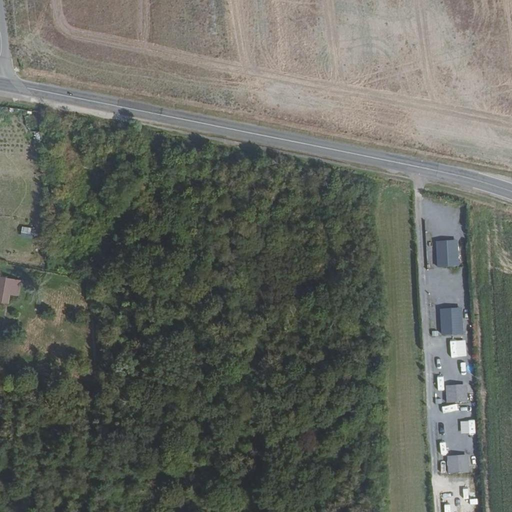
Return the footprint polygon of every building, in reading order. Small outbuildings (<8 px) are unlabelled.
[(29,240),(32,229),(21,226),(18,237),(29,240)] [(0,275),(0,291),(11,294),(19,296),(22,281),(0,275)] [(0,301),(9,303),(11,294),(0,291),(0,301)] [(444,386),(444,403),(467,402),(466,385),(444,386)] [(468,474),(468,456),(446,456),(447,474),(468,474)]
